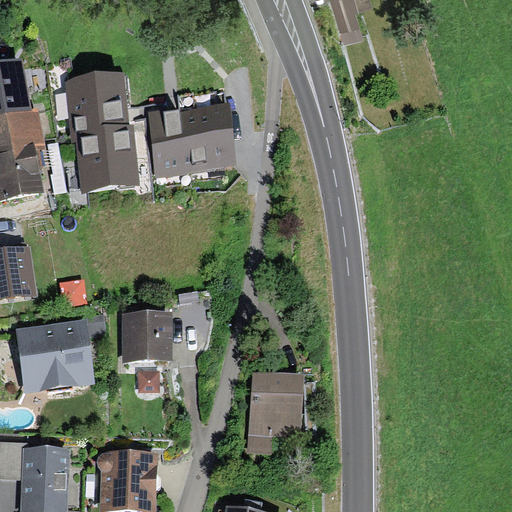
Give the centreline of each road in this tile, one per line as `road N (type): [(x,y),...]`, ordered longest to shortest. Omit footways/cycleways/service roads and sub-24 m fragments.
road 1 (residential): [(294,43),(275,83),(249,295),(191,511)]
road 2 (tertiary): [(358,511),(339,199),(316,96),(294,43)]
